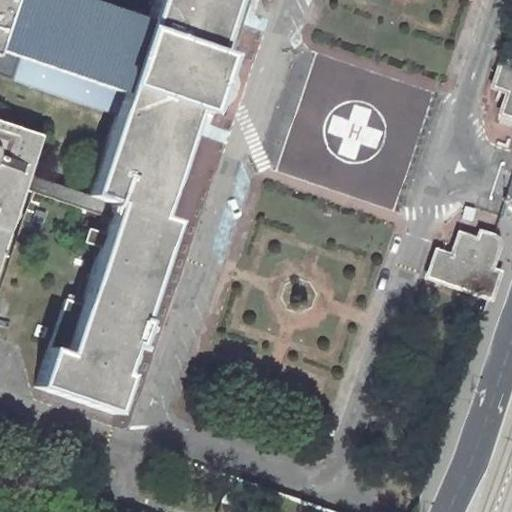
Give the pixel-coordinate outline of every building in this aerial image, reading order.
[(0,0),(0,77),(114,116),(87,196),(113,205),(109,219),(104,234),(87,228),(82,242),(99,248),(66,347),(63,353),(47,347),(33,386),(113,414),(126,374),(122,373),(131,345),(134,346),(142,322),(139,321),(173,221),(159,216),(195,110),(204,113),(215,82),(224,55),(220,54),(215,52),(232,0),(153,0),(147,21),(85,0),(0,0)] [(511,64),(507,63),(498,89),(506,92),(498,114),(511,118),(511,64)] [(0,251),(22,189),(109,219),(113,205),(87,196),(26,175),(40,136),(0,122),(0,251)] [(441,253),(432,279),(489,299),(489,298),(498,272),(489,269),(496,247),(493,237),(478,232),(475,240),(457,234),(449,256),(441,253)] [(268,491),(229,477),(221,501),(249,511),(255,511),(254,511),(264,494),(266,491),(268,491)] [(254,511),(255,511),(328,511),(268,491),(266,491),(264,494),(254,511)]
